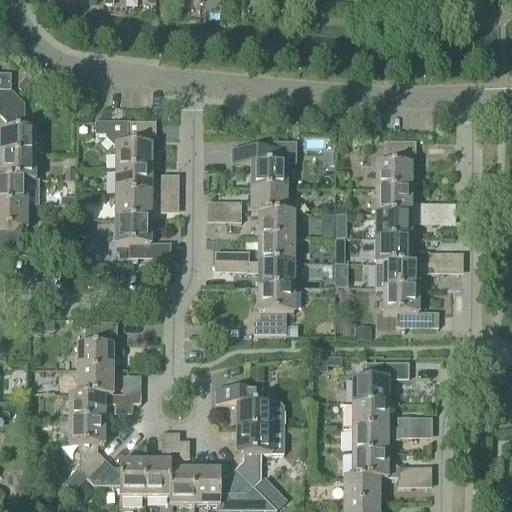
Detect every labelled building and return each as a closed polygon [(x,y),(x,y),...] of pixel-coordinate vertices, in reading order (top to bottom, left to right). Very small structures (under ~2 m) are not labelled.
[(0,116),(16,100),(9,93),(9,79),(0,78),(0,116)] [(0,159),(34,159),(34,134),(23,133),(23,108),(16,100),(0,116),(0,120),(5,126),(5,133),(0,133),(0,159)] [(150,174),(150,148),(149,148),(149,139),(155,139),(155,126),(94,126),(94,135),(105,135),(105,137),(113,145),(115,145),(115,173),(150,174)] [(414,160),(414,147),(382,147),(382,169),(374,169),(374,194),(409,194),(410,169),(409,169),(409,160),(414,160)] [(250,193),(285,193),(286,168),(272,168),(272,154),(230,153),(230,168),(250,169),(250,193)] [(0,183),(34,184),(34,159),(0,159),(0,183)] [(150,199),(150,174),(115,173),(114,199),(150,199)] [(34,185),(34,184),(0,183),(0,209),(26,209),(26,210),(39,211),(39,185),(34,185)] [(177,200),(178,190),(160,190),(159,199),(177,200)] [(285,218),(285,217),(285,193),(250,193),(250,219),(258,219),(258,218),(285,218)] [(409,209),(409,194),(374,194),(374,219),(409,220),(419,219),(419,220),(435,220),(435,210),(421,210),(421,209),(409,209)] [(149,223),(150,199),(114,199),(114,223),(149,223)] [(177,208),(177,200),(159,199),(159,208),(177,208)] [(241,217),(241,208),(224,207),(224,217),(241,217)] [(26,238),(26,210),(26,209),(0,209),(0,256),(19,257),(19,238),(26,238)] [(240,228),(241,217),(224,217),(224,227),(240,228)] [(293,243),(293,218),(293,217),(285,217),(285,218),(258,218),(258,219),(257,243),(293,243)] [(337,217),(337,241),(346,241),(346,217),(337,217)] [(409,244),(409,220),(374,219),(374,244),(409,244)] [(435,230),(435,220),(419,220),(419,230),(435,230)] [(149,248),(149,223),(114,223),(114,249),(127,249),(127,263),(169,264),(169,248),(149,248)] [(292,268),(293,243),(257,243),(257,267),(292,268)] [(409,258),(409,244),(374,244),(374,270),(382,270),(382,269),(443,269),(443,259),(427,259),(427,258),(409,258)] [(231,267),(247,267),(247,257),(231,257),(231,267)] [(257,267),(247,267),(231,267),(231,277),(245,277),(245,279),(257,279),(257,292),(292,293),(292,268),(257,267)] [(443,279),(443,269),(382,269),(382,270),(381,294),(417,294),(417,280),(427,280),(427,279),(443,279)] [(292,318),(292,293),(257,292),(256,318),(257,318),(257,327),(252,327),(252,340),(284,340),(284,318),(292,318)] [(417,319),(417,294),(381,294),(381,320),(395,320),(395,334),(437,334),(437,319),(417,319)] [(40,335),(40,326),(29,326),(29,338),(40,338),(40,335)] [(75,375),(111,376),(112,350),(110,350),(110,341),(115,341),(115,328),(83,328),(83,350),(76,350),(75,375)] [(369,332),(356,332),(356,343),(356,344),(369,344),(369,343),(369,332)] [(406,385),(406,370),(364,369),(364,383),(351,383),(351,410),(386,410),(386,385),(406,385)] [(249,372),(249,385),(262,385),(262,372),(249,372)] [(111,400),(111,376),(75,375),(75,399),(75,400),(111,400)] [(121,401),(140,401),(140,391),(121,391),(121,401)] [(279,408),(270,408),(257,408),(257,394),(215,394),(215,409),(235,409),(235,433),(283,434),(283,412),(279,408)] [(75,400),(75,399),(67,399),(67,425),(103,425),(103,410),(121,410),(121,409),(139,409),(140,401),(121,401),(111,401),(111,400),(75,400)] [(386,435),(386,433),(386,410),(351,410),(350,435),(386,435)] [(412,435),(412,424),(396,424),(396,434),(396,435),(412,435)] [(103,451),(103,425),(67,425),(67,428),(58,428),(58,437),(67,443),(67,450),(78,451),(78,476),(69,486),(70,487),(63,495),(68,500),(85,484),(104,465),(96,458),(96,451),(103,451)] [(283,459),(283,434),(235,433),(235,459),(242,459),(241,466),(234,474),(252,492),(259,485),(259,459),(283,459)] [(396,435),(396,434),(386,433),(386,435),(350,435),(350,458),(386,459),(386,445),(397,445),(397,444),(412,444),(412,435),(396,435)] [(169,457),(170,439),(160,439),(160,457),(169,457)] [(178,457),(178,439),(170,439),(169,457),(170,457),(178,457)] [(170,475),(170,467),(170,457),(169,457),(160,457),(160,467),(144,467),(144,502),(168,502),(169,475),(170,475)] [(385,472),(386,459),(350,458),(350,482),(342,482),(342,483),(377,483),(377,484),(385,484),(385,483),(395,483),(395,484),(411,484),(412,473),(397,473),(397,472),(385,472)] [(144,502),(144,467),(118,466),(118,473),(111,473),(104,465),(85,484),(92,491),(118,491),(118,502),(144,502)] [(245,500),(252,492),(234,474),(226,482),(219,482),(219,475),(194,475),(193,510),(219,510),(245,510),(245,500)] [(194,475),(170,475),(169,475),(168,502),(167,510),(193,510),(194,475)] [(377,508),(377,484),(377,483),(342,483),(342,508),(377,508)] [(411,493),(411,484),(395,484),(395,493),(411,493)] [(91,496),(84,489),(74,498),(82,506),(91,496)]
